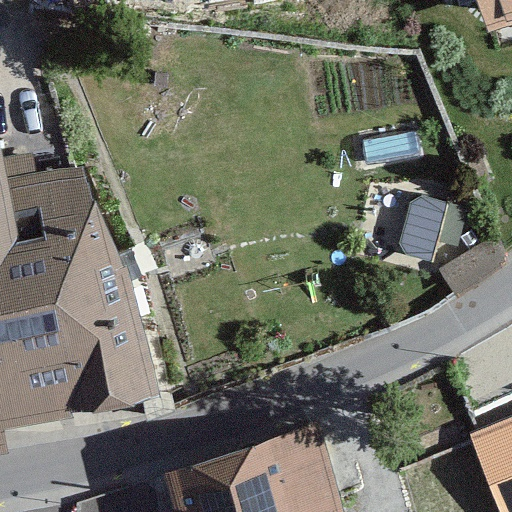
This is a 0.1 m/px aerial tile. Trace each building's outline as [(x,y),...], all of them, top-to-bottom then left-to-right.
[(511,0),(478,0),(490,34),(511,26),(511,0)] [(0,311),(142,284),(108,165),(33,181),(23,141),(0,146),(0,311)] [(0,441),(177,402),(142,284),(0,311),(0,441)] [(469,434),(500,511),(511,511),(511,416),(479,430),(469,434)] [(170,471),(181,511),(334,511),(310,429),(170,471)]
